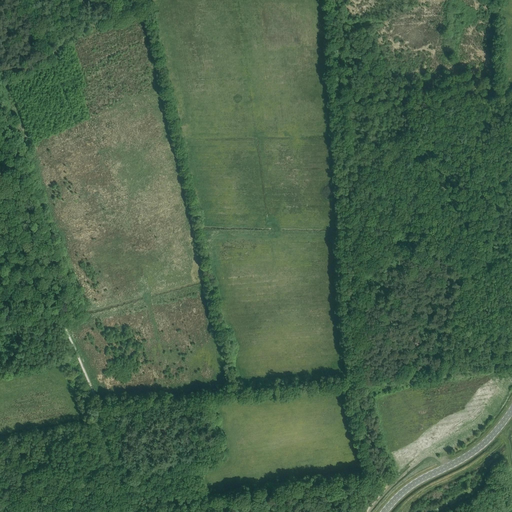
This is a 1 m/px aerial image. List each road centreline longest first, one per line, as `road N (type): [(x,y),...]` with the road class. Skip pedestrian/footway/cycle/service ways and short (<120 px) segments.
road 1 (secondary): [(511,408),(478,447),(410,485),(384,511)]
road 2 (track): [(365,511),(385,489),(355,378)]
